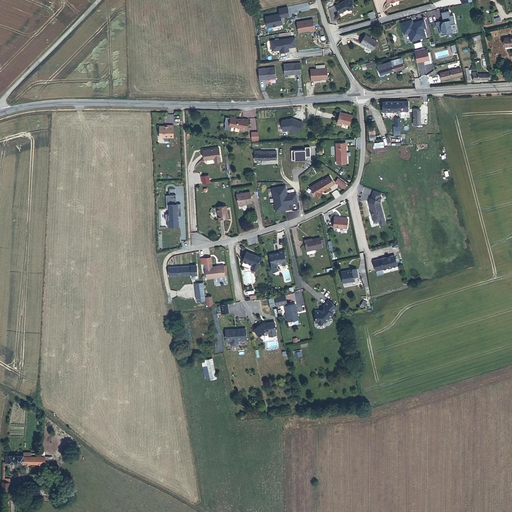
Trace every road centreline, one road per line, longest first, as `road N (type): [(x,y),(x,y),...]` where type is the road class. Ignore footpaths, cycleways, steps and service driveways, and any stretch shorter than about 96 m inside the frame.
road 1 (unclassified): [(361,96),(58,103),(0,112)]
road 2 (track): [(188,250),(163,261),(205,511)]
road 3 (track): [(205,511),(109,463),(0,386)]
road 4 (residential): [(287,224),(355,188),(364,146),(361,96)]
road 5 (residential): [(511,87),(361,96)]
